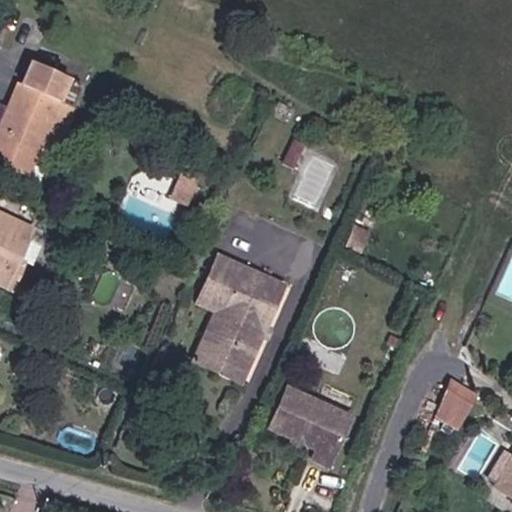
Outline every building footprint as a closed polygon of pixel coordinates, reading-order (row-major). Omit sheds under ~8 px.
[(43,138),(59,102),(69,79),(31,62),(21,85),(17,83),(7,107),(0,122),(0,165),(26,177),(43,138)] [(77,110),(59,102),(43,138),(61,146),(77,110)] [(295,137),(285,161),(297,165),(307,142),(295,137)] [(175,185),(193,193),(201,173),(184,166),(175,185)] [(193,193),(175,185),(169,199),(186,207),(193,193)] [(0,215),(0,286),(11,291),(24,263),(17,260),(31,230),(0,215)] [(196,303),(216,312),(225,316),(205,358),(243,375),(260,337),(266,325),(284,284),(218,254),(196,303)] [(239,383),(243,375),(205,358),(225,316),(216,312),(193,362),(239,383)] [(272,329),(266,325),(260,337),(267,340),(272,329)] [(475,395),(449,379),(441,399),(460,414),(475,395)] [(271,428),(292,437),(303,442),(318,448),(313,461),(327,468),(349,414),(287,389),(271,428)] [(449,428),(460,414),(441,399),(434,415),(449,428)] [(303,442),(292,437),(289,443),(301,448),(303,442)] [(485,481),(494,487),(511,459),(511,457),(503,452),(485,481)] [(511,459),(494,487),(493,488),(511,499),(511,459)]
